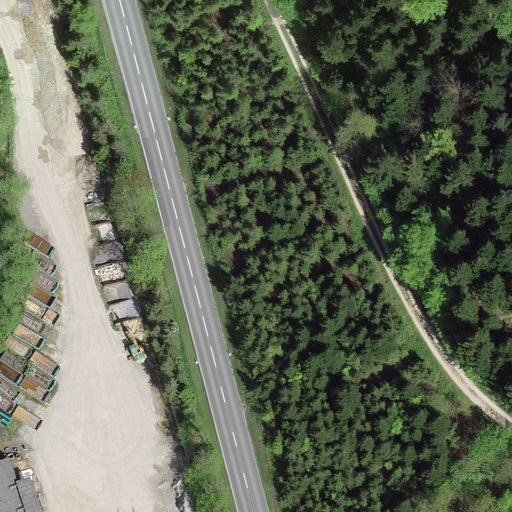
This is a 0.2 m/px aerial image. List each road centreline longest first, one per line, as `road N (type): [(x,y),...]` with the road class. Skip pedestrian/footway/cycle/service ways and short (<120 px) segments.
road 1 (tertiary): [(126,0),(254,511)]
road 2 (track): [(511,423),(479,402),(433,345),(268,0)]
